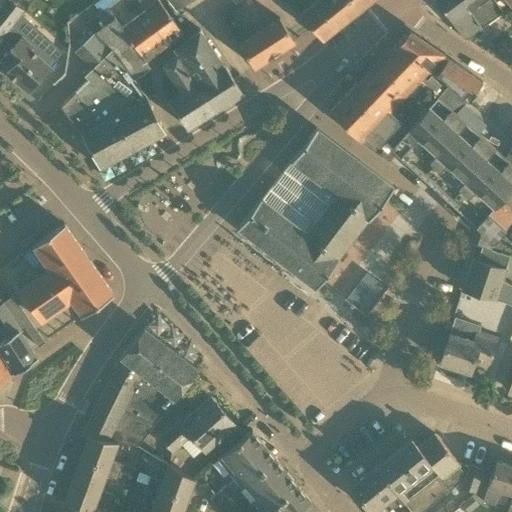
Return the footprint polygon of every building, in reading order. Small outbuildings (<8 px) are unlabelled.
[(0,39),(24,10),(31,0),(6,0),(0,7),(0,39)] [(146,60),(184,35),(157,0),(120,0),(85,24),(94,33),(112,49),(116,53),(134,78),(151,67),(146,60)] [(166,0),(175,11),(181,7),(189,0),(233,0),(236,3),(239,0),(166,0)] [(343,23),(325,0),(316,0),(300,14),(312,29),(313,28),(322,39),(343,23)] [(356,0),(325,0),(343,23),(362,7),(356,0)] [(495,0),(436,0),(464,39),(480,27),(481,28),(504,11),(495,0)] [(239,44),(253,65),(252,65),(254,67),(294,41),(293,39),(279,18),(239,44)] [(224,64),(200,29),(172,48),(214,109),(227,101),(228,102),(243,92),(224,64)] [(412,52),(427,66),(428,64),(467,101),(468,100),(469,101),(482,82),(462,68),(441,53),(435,49),(408,31),(394,45),(406,56),(412,52)] [(97,63),(100,61),(112,49),(94,33),(80,48),(97,63)] [(51,65),(20,37),(0,59),(0,60),(10,69),(6,73),(28,92),(51,65)] [(420,73),(427,66),(412,52),(406,56),(394,45),(360,81),(386,106),(382,111),(399,128),(432,92),(440,84),(430,75),(426,79),(420,73)] [(214,109),(172,48),(159,57),(182,91),(168,99),(187,128),(202,118),(202,117),(214,109)] [(146,95),(134,78),(116,53),(112,49),(100,61),(97,63),(84,76),(125,107),(127,108),(125,110),(144,145),(164,134),(166,133),(166,132),(165,131),(146,95)] [(386,106),(360,81),(330,112),(358,139),(359,139),(358,139),(382,156),(389,148),(385,143),(399,128),(382,111),(386,106)] [(144,145),(125,110),(127,108),(125,107),(98,121),(75,90),(60,105),(80,133),(98,166),(98,167),(99,168),(99,169),(101,168),(120,158),(143,145),(144,145)] [(432,92),(399,128),(385,143),(389,148),(481,231),(476,245),(491,250),(493,243),(506,229),(488,213),(511,186),(511,164),(504,157),(432,92)] [(393,187),(316,128),(283,171),(284,172),(285,171),(297,180),(304,170),(335,194),(306,233),(261,198),(237,228),(316,288),(339,258),(337,257),(367,219),(368,220),(393,187)] [(92,309),(113,294),(64,224),(43,239),(47,246),(37,253),(49,269),(26,285),(33,295),(26,300),(41,322),(71,301),(77,309),(87,302),(92,309)] [(499,252),(510,241),(502,233),(493,243),(492,246),(499,252)] [(511,285),(502,280),(505,269),(472,258),(465,278),(472,280),(469,291),(511,304),(511,285)] [(348,267),(327,296),(349,312),(370,283),(348,267)] [(13,298),(4,304),(20,328),(24,326),(38,346),(45,342),(13,298)] [(0,304),(0,330),(5,338),(0,341),(0,350),(15,373),(22,368),(36,358),(36,357),(30,348),(18,330),(20,328),(4,304),(3,302),(0,304)] [(240,312),(228,318),(242,342),(254,336),(240,312)] [(198,368),(144,327),(120,356),(82,435),(88,436),(118,442),(138,446),(198,368)] [(449,336),(440,362),(445,364),(444,366),(452,369),(453,367),(466,371),(469,372),(472,363),(486,367),(496,338),(485,334),(477,332),(475,331),(472,341),(450,333),(449,336)] [(0,382),(11,376),(0,357),(0,382)] [(190,411),(160,438),(172,451),(191,434),(204,448),(212,441),(222,455),(244,436),(233,423),(233,422),(211,397),(192,414),(190,411)] [(244,436),(222,455),(216,460),(232,480),(229,484),(228,483),(210,498),(222,511),(227,511),(243,499),(235,491),(239,488),(258,511),(304,511),(301,508),(310,500),(252,430),(244,436)] [(421,511),(458,484),(462,472),(458,466),(460,465),(435,433),(418,447),(411,438),(351,487),(370,511),(421,511)] [(80,458),(120,473),(123,464),(111,459),(118,442),(88,436),(80,458)] [(361,457),(335,474),(340,481),(366,464),(361,457)] [(71,481),(100,491),(105,476),(117,480),(120,473),(80,458),(71,481)] [(511,465),(496,460),(482,501),(494,505),(499,490),(511,493),(511,465)] [(162,480),(150,476),(139,471),(134,482),(146,486),(186,501),(194,479),(168,463),(162,480)] [(475,492),(483,469),(469,464),(461,487),(475,492)] [(65,499),(63,503),(66,504),(87,511),(104,511),(106,509),(95,505),(100,491),(71,481),(65,499)] [(156,496),(149,511),(182,511),(186,501),(146,486),(144,492),(156,496)] [(471,496),(464,501),(470,509),(477,504),(471,496)]
